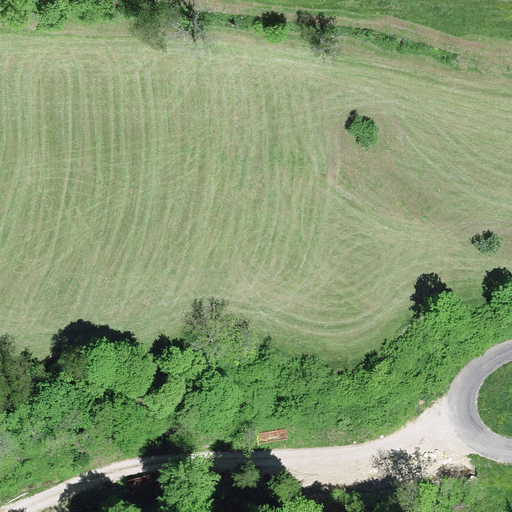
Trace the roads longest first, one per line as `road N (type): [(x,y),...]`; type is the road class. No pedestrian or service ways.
road 1 (track): [(7,511),(119,468),(366,453),(397,446),(452,415)]
road 2 (residential): [(511,446),(474,436),(450,402),(468,373),(511,352)]
